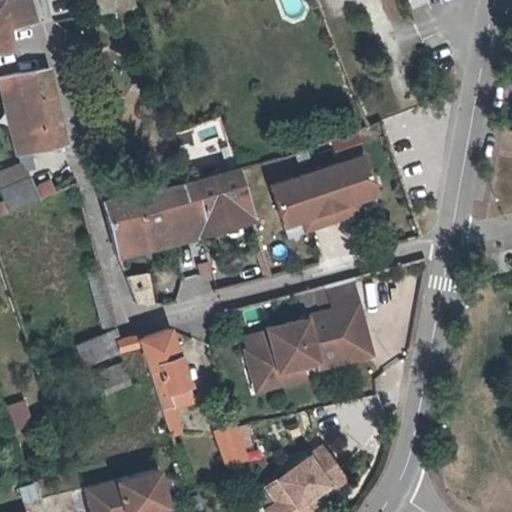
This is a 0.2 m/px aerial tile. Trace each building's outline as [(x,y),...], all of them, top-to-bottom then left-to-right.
[(34,23),(27,0),(0,0),(0,50),(9,49),(6,30),(34,23)] [(89,0),(93,14),(133,7),(131,0),(89,0)] [(26,171),(34,169),(29,152),(65,143),(45,68),(0,77),(0,90),(15,156),(26,171)] [(359,156),(267,188),(280,226),(298,220),(310,216),(314,227),(346,216),(342,205),(354,200),(372,194),(359,156)] [(235,166),(187,181),(203,231),(248,217),(235,166)] [(0,200),(0,214),(39,199),(33,179),(0,188),(0,195),(1,199),(0,200)] [(187,181),(157,188),(101,200),(114,248),(116,254),(169,242),(172,241),(171,238),(195,233),(203,231),(187,181)] [(354,200),(342,205),(346,216),(358,212),(354,200)] [(310,216),(298,220),(302,232),(314,227),(310,216)] [(148,273),(123,276),(133,301),(151,304),(148,273)] [(326,286),(332,306),(356,300),(350,280),(332,284),(326,286)] [(356,300),(332,306),(303,314),(303,317),(265,328),(269,342),(244,349),(251,375),(274,368),(277,383),(304,375),(301,366),(300,361),(315,357),(316,362),(317,365),(369,350),(356,300)] [(138,346),(133,327),(78,344),(83,362),(138,346)] [(161,415),(173,411),(192,405),(168,330),(137,340),(161,415)] [(301,366),(316,362),(315,357),(300,361),(301,366)] [(104,392),(130,383),(122,360),(96,369),(104,392)] [(255,389),(277,383),(274,368),(251,375),(255,389)] [(14,430),(34,422),(24,397),(4,404),(14,430)] [(173,411),(161,415),(169,439),(181,435),(173,411)] [(223,468),(244,461),(233,429),(212,436),(223,468)] [(281,495),(275,499),(263,508),(266,511),(310,511),(311,511),(307,506),(305,503),(314,496),(323,490),(343,476),(320,443),(275,476),(282,485),(281,495)] [(168,511),(157,467),(83,486),(90,511),(168,511)] [(264,484),(275,499),(281,495),(282,485),(275,476),(264,484)] [(317,499),(314,496),(305,503),(307,506),(317,499)]
